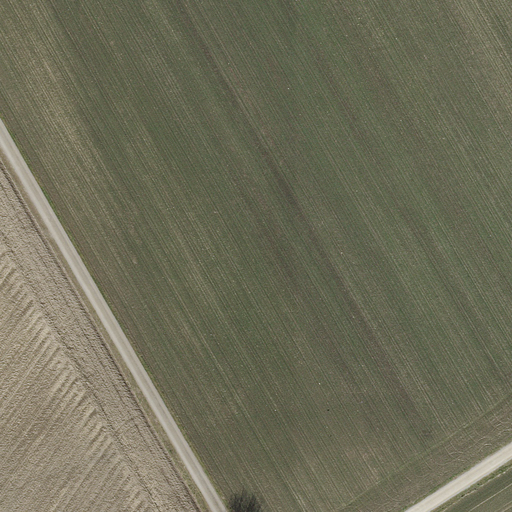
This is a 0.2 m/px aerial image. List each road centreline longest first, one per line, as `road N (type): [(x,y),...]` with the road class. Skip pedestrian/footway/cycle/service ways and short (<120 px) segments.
road 1 (track): [(217,511),(0,126)]
road 2 (track): [(408,511),(511,445)]
